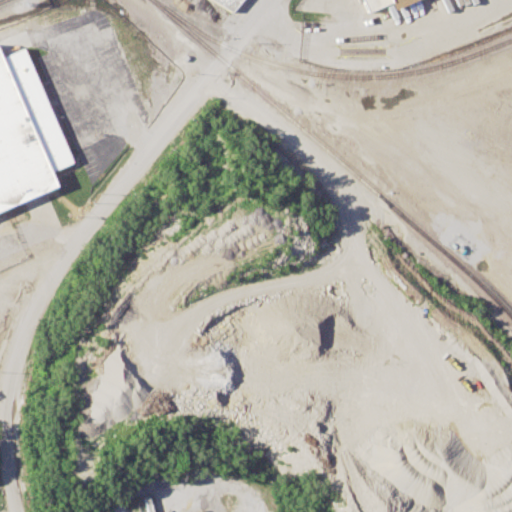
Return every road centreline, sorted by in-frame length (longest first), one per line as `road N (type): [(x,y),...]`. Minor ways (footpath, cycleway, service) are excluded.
road 1 (residential): [(24,346),(74,250),(267,0)]
road 2 (residential): [(20,511),(8,419),(24,346)]
